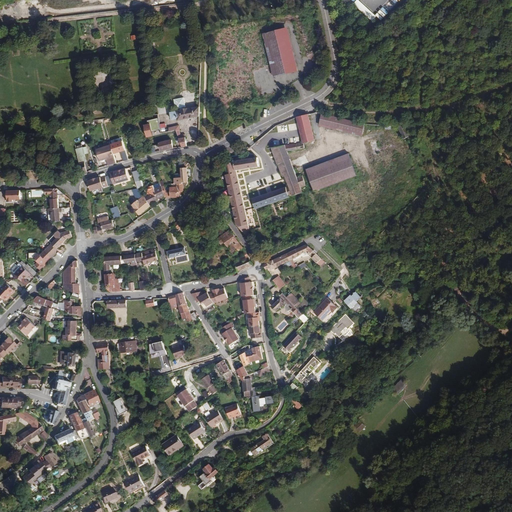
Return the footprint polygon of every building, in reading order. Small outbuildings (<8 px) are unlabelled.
[(292,73),(282,30),(263,35),(273,78),(292,73)] [(186,107),(184,97),(174,99),(176,109),(177,109),(178,111),(185,110),(184,108),(186,107)] [(199,116),(200,107),(185,110),(178,111),(170,112),(172,120),(178,118),(178,121),(199,116)] [(365,121),(322,113),(319,126),(363,134),(365,121)] [(297,117),(303,143),(304,143),(315,140),(308,114),(297,117)] [(417,126),(411,115),(404,118),(410,129),(417,126)] [(160,132),(156,119),(149,121),(152,134),(160,132)] [(181,135),(179,125),(169,128),(170,131),(177,130),(182,147),(187,146),(185,134),(181,135)] [(127,141),(123,130),(111,134),(115,145),(127,141)] [(173,148),(171,140),(159,143),(160,144),(161,151),(173,148)] [(370,142),(373,155),(380,153),(377,140),(370,142)] [(304,143),(303,143),(286,147),(272,147),(276,159),(288,154),(288,153),(297,150),(305,147),(304,143)] [(83,148),(82,145),(76,147),(76,149),(78,156),(77,156),(79,164),(87,162),(85,155),(85,154),(88,153),(86,147),(83,148)] [(117,163),(111,145),(97,149),(100,161),(107,159),(109,165),(117,163)] [(290,159),(288,154),(276,159),(278,163),(290,159)] [(357,176),(349,154),(307,169),(315,191),(357,176)] [(242,159),(240,155),(228,165),(231,174),(226,175),(237,224),(246,236),(251,235),(236,170),(259,166),(258,157),(243,160),(243,159),(242,159)] [(181,168),(183,183),(183,186),(186,186),(188,182),(187,168),(190,165),(189,163),(183,159),(183,161),(185,163),(181,168)] [(297,178),(290,159),(278,163),(283,176),(285,176),(289,186),(253,199),(256,209),(303,192),(301,187),(306,185),(303,176),(297,178)] [(87,172),(85,162),(75,165),(78,175),(87,172)] [(126,169),(110,173),(113,184),(117,183),(130,180),(126,169)] [(143,179),(139,170),(133,172),(137,181),(143,179)] [(92,180),(88,181),(91,191),(108,186),(105,176),(96,179),(96,178),(92,180)] [(183,186),(183,183),(180,186),(180,184),(175,184),(172,184),(172,188),(171,188),(172,191),(167,192),(165,187),(163,187),(165,197),(179,197),(184,190),(183,186)] [(163,191),(162,188),(161,184),(157,185),(157,184),(153,186),(154,186),(145,189),(149,198),(152,202),(164,196),(163,191)] [(251,198),(267,193),(265,186),(249,191),(251,198)] [(50,194),(51,209),(59,208),(58,195),(62,195),(67,199),(68,198),(58,188),(45,189),(45,194),(50,194)] [(146,198),(148,198),(146,195),(143,197),(139,188),(133,189),(136,197),(139,198),(140,199),(139,201),(138,200),(132,205),(139,215),(145,211),(151,206),(146,198)] [(20,190),(6,191),(6,201),(21,201),(20,190)] [(59,208),(51,209),(49,209),(50,214),(53,213),(54,222),(61,221),(61,212),(64,212),(63,208),(59,208)] [(188,226),(183,215),(175,224),(178,230),(184,225),(185,227),(188,226)] [(114,227),(113,220),(105,221),(105,220),(102,221),(102,222),(99,223),(99,225),(98,226),(99,234),(104,233),(103,229),(114,227)] [(243,248),(230,230),(218,239),(221,244),(225,241),(234,254),(243,248)] [(44,252),(51,258),(57,253),(56,253),(57,249),(67,239),(72,237),(70,231),(61,233),(59,231),(49,241),(52,244),(44,252)] [(307,244),(287,253),(290,261),(292,265),(295,264),(293,259),(301,255),(301,254),(307,251),(310,255),(314,251),(307,244)] [(186,254),(185,248),(166,252),(168,259),(186,254)] [(142,253),(144,260),(145,264),(158,260),(155,249),(142,253)] [(43,267),(51,258),(44,252),(36,260),(38,262),(37,264),(41,267),(42,266),(43,267)] [(137,262),(144,260),(142,253),(124,255),(125,263),(131,263),(131,266),(133,266),(133,268),(138,267),(137,262)] [(290,261),(287,253),(263,265),(266,270),(270,267),(271,270),(282,265),(290,261)] [(325,262),(317,253),(313,257),(312,258),(320,266),(325,262)] [(122,265),(122,256),(104,257),(105,271),(110,270),(110,269),(112,269),(112,265),(115,264),(115,267),(117,267),(117,266),(122,265)] [(253,265),(249,258),(249,257),(245,259),(235,264),(238,272),(253,265)] [(26,266),(22,261),(20,263),(34,276),(37,273),(28,264),(26,266)] [(78,267),(77,261),(76,261),(64,271),(64,272),(61,275),(60,294),(78,299),(78,293),(81,294),(80,285),(76,285),(76,267),(78,267)] [(292,265),(290,261),(282,265),(284,269),(292,265)] [(25,287),(34,278),(23,266),(13,276),(25,287)] [(121,291),(120,289),(120,284),(119,284),(118,279),(115,279),(115,276),(114,276),(113,274),(106,274),(107,289),(110,292),(121,291)] [(286,284),(279,275),(273,280),(280,289),(286,284)] [(241,283),(242,296),(243,296),(252,295),(254,295),(253,290),(254,290),(254,287),(253,287),(252,282),(250,282),(250,277),(242,280),(243,283),(241,283)] [(149,289),(147,280),(140,282),(141,290),(149,289)] [(3,286),(0,289),(0,295),(3,299),(5,301),(14,291),(7,283),(4,286),(3,286)] [(218,302),(228,298),(225,288),(220,290),(219,288),(213,290),(214,293),(209,295),(214,303),(218,302)] [(200,301),(205,310),(215,304),(214,303),(209,295),(209,294),(208,293),(204,295),(201,291),(192,293),(192,294),(195,299),(198,303),(200,301)] [(180,306),(187,303),(183,292),(168,297),(172,308),(180,306)] [(296,306),(287,296),(283,292),(279,297),(280,298),(273,306),(277,311),(281,306),(283,307),(285,305),(286,305),(285,307),(286,310),(288,311),(291,310),(291,311),(292,310),(299,318),(304,314),(296,306)] [(291,292),(287,296),(296,306),(300,301),(291,292)] [(355,296),(353,294),(351,294),(345,301),(351,307),(358,301),(354,297),(355,296)] [(252,299),(252,295),(243,296),(244,306),(245,305),(246,314),(249,313),(257,312),(256,307),(256,304),(257,304),(256,299),(252,299)] [(325,296),(311,311),(313,313),(314,312),(323,320),(328,315),(327,315),(331,310),(334,313),(338,308),(325,296)] [(49,307),(45,306),(33,302),(28,307),(46,312),(44,319),(51,321),(54,309),(54,308),(49,307)] [(190,311),(187,303),(180,306),(182,313),(190,311)] [(191,314),(190,311),(182,313),(183,319),(187,318),(189,322),(193,321),(195,325),(200,322),(194,312),(191,314)] [(249,313),(250,326),(260,325),(259,321),(259,317),(260,317),(260,312),(257,312),(249,313)] [(355,323),(346,314),(330,330),(335,334),(336,333),(340,337),(344,333),(342,332),(347,327),(349,329),(355,323)] [(36,326),(27,318),(22,322),(23,323),(22,325),(19,327),(27,335),(36,326)] [(76,335),(77,321),(67,321),(67,327),(67,328),(67,335),(64,335),(63,340),(79,341),(80,336),(76,335)] [(228,325),(221,329),(224,333),(223,334),(225,337),(227,342),(228,342),(230,345),(239,339),(232,328),(234,327),(231,323),(228,325)] [(250,326),(252,338),(263,337),(263,336),(262,333),(262,332),(261,332),(260,329),(260,325),(250,326)] [(296,332),(284,346),(290,352),(303,338),(296,332)] [(16,345),(8,337),(4,341),(5,342),(3,344),(2,344),(0,345),(0,348),(7,354),(7,355),(16,345)] [(137,351),(136,341),(120,343),(121,352),(137,351)] [(151,358),(165,355),(163,342),(149,344),(151,358)] [(103,352),(104,359),(99,359),(99,369),(111,369),(109,344),(97,345),(98,352),(103,352)] [(183,356),(187,355),(184,345),(173,349),(177,359),(183,357),(183,356)] [(263,359),(260,346),(252,348),(253,350),(246,352),(241,355),(247,365),(252,362),(263,359)] [(75,353),(61,352),(60,361),(64,361),(64,366),(74,366),(74,361),(74,353),(75,353)] [(238,357),(233,360),(237,369),(243,366),(238,357)] [(321,363),(315,357),(299,373),(301,375),(297,378),(299,380),(301,381),(302,379),(303,379),(307,376),(308,377),(313,371),(309,367),(311,365),(315,368),(317,365),(318,366),(321,363)] [(233,375),(224,360),(217,364),(227,379),(230,377),(233,375)] [(242,378),(243,380),(246,379),(245,377),(249,376),(245,367),(238,370),(240,374),(238,375),(240,379),(242,378)] [(58,370),(57,379),(55,384),(54,384),(53,386),(53,385),(52,389),(58,391),(58,392),(59,394),(60,394),(57,405),(64,406),(70,382),(63,381),(63,370),(58,370)] [(72,374),(68,374),(68,378),(71,380),(70,381),(75,382),(77,376),(72,374)] [(243,380),(244,392),(250,391),(253,390),(251,379),(250,375),(249,376),(245,377),(246,379),(243,380)] [(15,378),(2,377),(2,379),(0,379),(0,388),(2,388),(2,387),(5,387),(13,387),(17,387),(16,389),(21,389),(21,380),(15,380),(15,378)] [(203,381),(213,396),(214,395),(215,395),(217,393),(207,378),(203,381)] [(407,385),(402,381),(394,389),(399,393),(407,385)] [(299,387),(294,383),(289,388),(294,392),(299,387)] [(179,395),(191,412),(195,409),(199,406),(195,401),(196,400),(188,389),(179,395)] [(83,395),(87,403),(89,406),(99,401),(93,390),(83,395)] [(1,405),(16,407),(16,405),(19,406),(20,397),(16,396),(16,398),(13,398),(5,397),(2,396),(2,395),(0,394),(0,403),(1,404),(1,405)] [(87,403),(83,395),(79,397),(77,399),(76,400),(83,414),(90,410),(86,403),(87,403)] [(275,403),(274,395),(266,397),(266,398),(260,398),(260,395),(257,396),(252,397),(254,412),(262,411),(261,406),(264,406),(264,405),(265,405),(265,404),(267,403),(267,404),(275,403)] [(113,402),(119,415),(126,411),(120,399),(113,402)] [(297,410),(301,407),(297,400),(293,402),(297,410)] [(241,414),(237,404),(226,408),(230,418),(241,414)] [(46,424),(54,426),(58,412),(46,409),(45,415),(48,416),(46,424)] [(224,419),(218,410),(206,418),(212,427),(224,419)] [(71,432),(73,436),(75,439),(88,433),(83,423),(80,417),(79,418),(76,411),(69,416),(75,430),(71,432)] [(88,433),(89,437),(94,435),(87,421),(83,423),(88,433)] [(206,431),(200,422),(188,430),(194,439),(206,431)] [(366,427),(361,422),(355,428),(360,433),(366,427)] [(43,430),(37,424),(19,436),(17,437),(18,439),(16,440),(19,446),(24,443),(24,444),(43,430)] [(57,443),(73,436),(71,432),(69,427),(64,429),(65,432),(54,437),(57,443)] [(48,436),(44,431),(39,434),(44,441),(48,436)] [(275,440),(268,432),(263,437),(265,439),(253,450),(253,451),(250,454),(254,458),(257,455),(260,457),(263,454),(261,453),(275,440)] [(184,445),(177,435),(163,445),(169,454),(180,447),(180,448),(184,445)] [(37,453),(26,445),(23,448),(33,456),(37,453)] [(146,458),(151,456),(146,446),(131,453),(137,467),(148,463),(146,458)] [(54,456),(52,452),(50,453),(44,456),(47,462),(45,463),(47,468),(57,463),(56,462),(57,461),(55,458),(56,458),(55,456),(54,456)] [(34,466),(28,471),(30,473),(34,478),(35,480),(47,471),(45,469),(38,458),(34,462),(37,465),(34,466)] [(212,468),(210,464),(204,468),(205,470),(198,475),(202,481),(197,484),(200,489),(211,482),(209,479),(219,473),(214,467),(212,468)] [(35,480),(38,484),(50,475),(47,471),(35,480)] [(22,477),(27,487),(32,484),(30,481),(34,478),(30,473),(26,476),(25,475),(22,477)] [(145,485),(139,475),(125,482),(130,492),(140,487),(140,488),(145,485)] [(32,484),(34,487),(38,484),(35,480),(34,478),(30,481),(32,484)] [(117,497),(112,488),(100,493),(104,503),(117,497)] [(164,499),(161,494),(154,499),(158,504),(164,499)] [(101,511),(97,502),(92,504),(94,507),(88,510),(89,511),(85,511),(101,511)]
